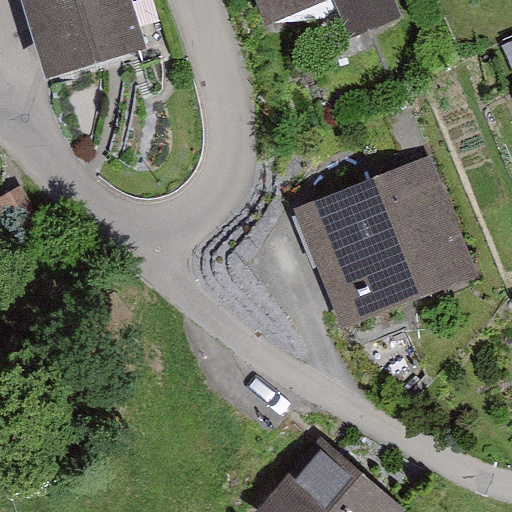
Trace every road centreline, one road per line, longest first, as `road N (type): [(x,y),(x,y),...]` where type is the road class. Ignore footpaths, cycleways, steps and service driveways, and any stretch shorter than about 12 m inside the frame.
road 1 (residential): [(511,485),(449,462),(324,391),(216,317),(144,252)]
road 2 (residential): [(203,0),(243,113),(225,180),(144,252)]
road 3 (residential): [(144,252),(89,206),(0,96)]
